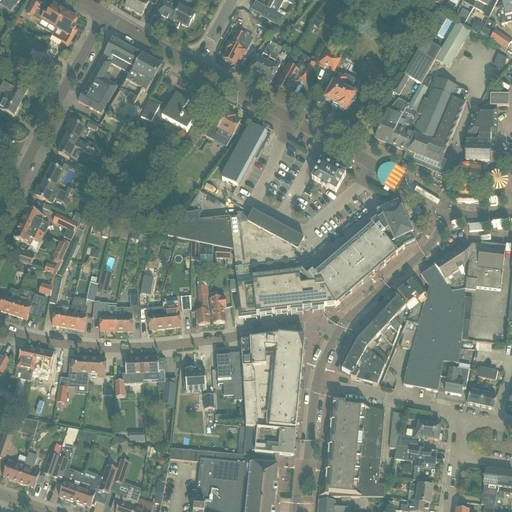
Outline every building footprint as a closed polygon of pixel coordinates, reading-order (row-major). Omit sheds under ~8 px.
[(0,0),(0,5),(3,0),(8,3),(16,8),(18,4),(20,0),(0,0)] [(129,0),(125,9),(141,17),(149,4),(143,0),(142,0),(129,0)] [(164,0),(163,0),(161,4),(156,13),(163,16),(161,20),(173,26),(172,25),(173,22),(188,30),(195,16),(186,12),(176,6),(175,7),(170,4),(164,0)] [(265,0),(270,3),(267,9),(266,10),(277,16),(277,15),(284,2),(288,4),(289,4),(293,7),(298,0),(265,0)] [(464,0),(462,3),(473,10),(473,9),(477,3),(478,0),(464,0)] [(473,9),(489,18),(499,1),(497,0),(478,0),(477,3),(473,9)] [(498,9),(502,26),(511,23),(511,0),(508,0),(501,2),(502,8),(498,9)] [(449,2),(446,7),(454,12),(456,6),(449,2)] [(255,3),(251,11),(261,17),(279,26),(284,19),(277,15),(277,16),(266,10),(267,9),(255,3)] [(33,4),(27,15),(32,19),(38,23),(39,23),(41,21),(56,30),(65,14),(64,13),(64,12),(61,10),(59,10),(54,7),(50,14),(47,13),(46,14),(44,13),(43,15),(37,12),(40,8),(33,4)] [(65,13),(56,29),(51,39),(67,48),(77,32),(75,30),(76,29),(73,27),(77,20),(65,13)] [(464,25),(467,20),(459,16),(457,20),(464,25)] [(17,20),(14,25),(20,29),(23,24),(17,20)] [(316,21),(313,27),(318,30),(321,24),(316,21)] [(440,51),(434,61),(449,70),(470,33),(456,25),(440,51)] [(484,28),(479,37),(502,52),(508,42),(492,31),(492,32),(484,28)] [(227,53),(223,61),(235,67),(238,62),(240,64),(245,54),(246,53),(245,53),(251,41),(237,34),(237,33),(230,45),(229,44),(225,52),(227,53)] [(141,56),(137,53),(113,40),(103,59),(102,59),(83,93),(82,93),(78,104),(102,116),(118,88),(109,83),(111,79),(110,76),(107,75),(112,66),(130,75),(141,56)] [(420,86),(434,61),(440,51),(423,41),(403,76),(402,75),(392,93),(399,97),(409,80),(420,86)] [(273,55),(275,50),(277,45),(272,42),(270,47),(269,46),(266,51),(261,62),(256,59),(247,74),(258,80),(272,55),(273,55)] [(318,66),(333,74),(340,62),(325,54),(318,66)] [(272,55),(258,80),(269,86),(274,77),(278,71),(281,65),(276,62),(278,58),(273,55),(272,55)] [(106,117),(123,127),(118,136),(124,139),(141,111),(134,107),(143,92),(146,94),(151,84),(152,85),(157,76),(162,67),(141,56),(130,75),(106,117)] [(498,56),(493,67),(502,70),(507,59),(498,56)] [(11,71),(15,73),(17,69),(20,62),(15,60),(11,71)] [(35,82),(36,81),(40,69),(21,60),(20,62),(17,69),(15,73),(35,82)] [(303,73),(299,81),(305,85),(309,77),(316,64),(310,60),(306,68),(303,73)] [(40,69),(36,81),(39,83),(42,78),(47,81),(55,68),(42,61),(40,69)] [(280,80),(275,90),(287,96),(291,89),(295,90),(299,83),(298,82),(299,81),(303,73),(306,68),(300,65),(296,72),(296,71),(293,63),(290,62),(280,80)] [(327,89),(324,88),(320,95),(327,99),(325,103),(333,107),(334,105),(339,108),(338,110),(347,114),(351,106),(353,107),(357,99),(355,98),(360,89),(353,85),(354,83),(346,78),(345,80),(335,75),(327,89)] [(398,124),(389,147),(408,155),(407,158),(411,159),(410,163),(444,177),(451,161),(444,158),(465,107),(463,106),(468,94),(435,80),(429,94),(432,95),(428,104),(424,102),(419,116),(423,118),(420,125),(418,124),(415,131),(411,130),(417,116),(413,115),(427,90),(420,86),(407,108),(405,113),(398,124)] [(0,91),(21,103),(29,88),(15,81),(12,87),(0,81),(0,91)] [(14,117),(21,103),(0,91),(0,112),(1,111),(14,117)] [(186,134),(187,134),(194,120),(182,114),(189,102),(176,95),(166,112),(149,103),(141,119),(151,125),(148,130),(155,134),(161,123),(185,136),(186,134)] [(490,108),(509,108),(509,96),(490,96),(490,108)] [(380,131),(376,141),(389,147),(398,124),(405,113),(397,110),(392,108),(388,112),(383,124),(380,131)] [(495,155),(496,127),(496,112),(477,112),(461,149),(465,149),(464,164),(489,164),(489,155),(495,155)] [(227,116),(221,113),(215,123),(215,124),(212,130),(209,129),(204,138),(213,142),(216,137),(229,144),(232,138),(233,138),(240,125),(234,122),(235,120),(227,116)] [(65,139),(94,153),(96,148),(79,139),(84,129),(70,122),(66,130),(69,131),(65,139)] [(96,133),(99,127),(89,123),(86,128),(96,133)] [(193,127),(184,144),(193,149),(194,148),(200,140),(204,134),(193,127)] [(234,198),(263,145),(267,137),(251,129),(223,181),(238,189),(233,197),(234,198)] [(92,157),(94,153),(65,139),(58,154),(69,160),(74,149),(92,157)] [(200,140),(194,148),(199,150),(203,142),(200,140)] [(107,152),(105,157),(112,161),(115,156),(107,152)] [(346,175),(322,162),(312,179),(322,184),(321,186),(326,189),(327,187),(336,192),(346,175)] [(77,165),(75,171),(79,172),(84,175),(87,169),(77,165)] [(45,182),(56,188),(63,172),(52,167),(45,182)] [(38,189),(34,197),(43,201),(48,203),(52,205),(55,201),(56,198),(64,202),(65,200),(67,201),(69,196),(66,194),(55,189),(56,188),(45,182),(41,190),(38,189)] [(68,189),(66,194),(69,196),(89,206),(92,199),(75,190),(74,192),(68,189)] [(174,230),(168,239),(177,241),(184,242),(198,245),(213,248),(232,252),(238,293),(241,313),(238,314),(239,323),(242,322),(257,321),(257,320),(257,318),(260,317),(261,319),(261,320),(272,319),(273,319),(272,318),(272,316),(276,316),(276,318),(277,318),(287,317),(288,317),(288,316),(288,314),(291,314),(291,316),(291,317),(292,316),(303,315),(303,313),(309,311),(336,308),(323,286),(314,287),(311,284),(302,274),(297,274),(294,249),(295,249),(298,241),(292,238),(291,238),(291,237),(290,236),(289,235),(288,235),(288,234),(287,233),(286,233),(286,232),(285,232),(281,230),(259,219),(253,216),(230,203),(228,208),(206,196),(201,205),(203,222),(200,222),(199,214),(185,215),(174,230)] [(378,203),(375,198),(365,207),(369,211),(378,203)] [(396,257),(402,252),(405,250),(404,250),(416,244),(398,204),(376,214),(380,222),(378,224),(376,222),(371,227),(373,229),(373,228),(376,232),(375,233),(377,235),(369,242),(371,244),(364,249),(362,248),(343,264),(345,266),(334,275),(333,273),(321,284),(323,286),(336,308),(396,257)] [(28,209),(21,224),(39,233),(43,235),(44,235),(48,226),(42,223),(44,217),(28,209)] [(76,214),(71,223),(77,226),(81,217),(76,214)] [(77,226),(71,223),(67,221),(64,227),(74,232),(77,226)] [(44,235),(43,235),(39,233),(21,224),(13,239),(30,247),(33,241),(39,245),(44,235)] [(110,228),(104,226),(101,238),(108,240),(110,228)] [(128,233),(117,230),(116,236),(110,235),(110,239),(126,242),(128,233)] [(68,247),(61,263),(55,275),(61,278),(78,243),(72,240),(68,247)] [(183,249),(184,242),(177,241),(175,247),(183,249)] [(60,243),(52,260),(61,263),(68,247),(60,243)] [(198,250),(198,256),(213,256),(213,248),(198,245),(198,250)] [(501,292),(504,257),(505,251),(494,250),(484,249),(480,249),(480,247),(470,246),(470,249),(468,264),(466,289),(501,292)] [(432,266),(432,267),(433,269),(452,295),(465,292),(464,272),(465,271),(468,264),(470,249),(459,249),(453,253),(433,266),(432,266)] [(91,250),(89,258),(97,260),(99,252),(91,250)] [(231,252),(216,252),(215,260),(231,261),(232,261),(233,256),(231,256),(231,252)] [(31,266),(33,259),(34,258),(18,253),(16,261),(31,266)] [(44,272),(52,274),(56,267),(46,264),(44,272)] [(426,300),(423,313),(412,351),(405,377),(403,388),(413,389),(416,375),(422,376),(428,377),(436,378),(433,393),(438,394),(439,384),(440,379),(443,365),(443,364),(458,366),(461,342),(465,299),(465,292),(452,295),(433,269),(420,277),(426,285),(429,288),(426,300)] [(107,294),(110,281),(101,278),(98,291),(107,294)] [(144,278),(141,296),(150,297),(153,280),(144,278)] [(49,304),(56,306),(62,281),(55,280),(53,286),(53,288),(51,297),(49,304)] [(422,293),(421,290),(414,282),(405,290),(423,313),(426,300),(422,293)] [(51,297),(53,288),(42,284),(39,293),(51,297)] [(94,303),(97,286),(90,285),(87,302),(94,303)] [(197,313),(198,317),(199,327),(210,326),(209,316),(206,297),(209,296),(207,288),(198,289),(201,312),(197,313)] [(400,348),(412,351),(423,313),(405,290),(395,297),(409,315),(405,325),(401,336),(403,337),(400,348)] [(8,300),(9,296),(2,294),(0,301),(0,312),(12,317),(16,302),(8,300)] [(225,299),(219,300),(218,295),(211,296),(213,315),(214,325),(225,324),(224,314),(223,311),(226,311),(225,299)] [(16,302),(12,317),(27,322),(29,316),(41,320),(43,313),(42,312),(46,300),(34,296),(32,303),(18,298),(16,302)] [(130,311),(139,310),(138,296),(129,296),(130,311)] [(395,297),(382,312),(400,329),(396,324),(400,319),(405,324),(405,325),(409,315),(395,297)] [(191,312),(191,298),(181,299),(182,313),(191,312)] [(178,303),(163,305),(163,309),(164,316),(165,330),(181,329),(180,319),(179,308),(178,303)] [(100,323),(100,333),(116,333),(117,319),(116,319),(116,311),(116,309),(117,306),(101,305),(101,314),(100,323)] [(62,310),(55,309),(53,327),(68,330),(71,311),(69,311),(69,308),(62,307),(62,310)] [(71,308),(71,311),(68,330),(84,332),(88,310),(71,308)] [(152,313),(147,314),(148,322),(149,332),(165,330),(164,316),(163,309),(152,310),(152,313)] [(382,340),(382,339),(392,349),(397,337),(400,329),(382,312),(368,326),(382,340)] [(132,334),(132,327),(133,315),(126,315),(125,319),(117,319),(116,333),(132,334)] [(355,341),(384,368),(387,360),(376,350),(379,346),(378,344),(382,340),(368,326),(355,341)] [(278,337),(278,339),(241,344),(242,366),(244,405),(246,429),(257,430),(267,431),(290,433),(290,431),(296,431),(304,352),(303,352),(305,340),(278,337)] [(351,381),(377,388),(384,369),(384,368),(355,341),(338,371),(352,378),(351,381)] [(22,350),(19,359),(17,369),(23,370),(21,381),(31,383),(33,374),(35,367),(38,353),(22,350)] [(38,353),(35,367),(44,369),(43,372),(50,374),(54,357),(38,353)] [(3,358),(0,363),(0,373),(2,375),(9,361),(3,358)] [(71,361),(69,388),(78,388),(78,393),(88,393),(89,375),(90,361),(73,360),(73,362),(71,361)] [(217,361),(215,361),(215,374),(218,374),(218,387),(223,386),(233,386),(234,398),(234,403),(244,402),(244,405),(242,366),(241,366),(230,367),(230,360),(217,361)] [(90,361),(89,375),(99,376),(99,379),(105,379),(106,372),(106,362),(90,361)] [(126,377),(124,377),(124,384),(124,386),(143,386),(143,383),(143,381),(142,376),(142,361),(125,362),(126,372),(126,377)] [(158,361),(142,361),(142,376),(143,381),(150,381),(150,384),(158,384),(158,385),(165,385),(162,407),(173,408),(176,387),(176,381),(165,381),(165,364),(158,365),(158,361)] [(443,365),(440,379),(447,380),(449,366),(443,365)] [(450,372),(448,383),(447,383),(445,395),(460,398),(462,391),(465,391),(469,371),(458,369),(457,373),(450,372)] [(481,369),(478,378),(487,380),(489,371),(481,369)] [(185,376),(183,376),(184,392),(186,392),(186,394),(187,394),(206,393),(205,373),(204,373),(196,373),(195,372),(196,372),(196,371),(185,372),(186,372),(186,374),(185,374),(185,376)] [(489,371),(487,380),(495,383),(498,373),(489,371)] [(416,375),(413,389),(419,390),(422,376),(416,375)] [(422,376),(419,390),(425,391),(428,377),(422,376)] [(428,377),(425,391),(433,393),(436,378),(428,377)] [(124,386),(124,384),(115,384),(116,399),(124,399),(124,386)] [(59,388),(57,404),(65,405),(67,390),(59,388)] [(469,393),(469,396),(466,406),(480,409),(483,396),(469,393)] [(493,412),(496,402),(496,400),(483,396),(480,409),(493,412)] [(213,397),(204,398),(204,412),(214,411),(213,397)] [(378,486),(380,457),(383,424),(384,413),(345,404),(345,403),(337,402),(332,453),(329,490),(320,489),(319,498),(329,499),(341,499),(351,499),(384,499),(387,487),(378,486)] [(399,439),(405,418),(392,415),(389,448),(397,449),(422,453),(423,442),(426,442),(426,441),(438,442),(441,427),(428,425),(428,426),(418,425),(418,431),(414,430),(412,441),(399,439)] [(5,435),(0,448),(0,460),(3,462),(4,458),(5,458),(13,437),(12,437),(14,431),(17,432),(22,419),(16,417),(12,430),(8,429),(5,435)] [(246,429),(243,457),(250,457),(251,454),(255,455),(256,443),(257,430),(246,429)] [(60,454),(59,459),(52,478),(62,482),(68,462),(70,456),(79,432),(68,430),(60,454)] [(295,434),(290,433),(267,431),(257,430),(256,443),(291,446),(291,443),(295,443),(296,434),(295,434)] [(124,452),(128,442),(116,438),(112,448),(124,452)] [(169,450),(170,443),(159,441),(158,448),(169,450)] [(256,443),(255,455),(293,459),(295,447),(291,446),(256,443)] [(422,453),(397,449),(393,461),(414,464),(412,483),(421,484),(421,483),(424,481),(428,481),(430,479),(431,475),(434,476),(435,462),(424,461),(425,453),(422,453)] [(231,509),(272,511),(273,511),(275,498),(273,498),(274,488),(276,488),(277,481),(275,481),(275,476),(277,476),(278,469),(268,468),(251,466),(252,457),(250,457),(243,457),(171,450),(171,451),(169,461),(200,464),(195,506),(231,509)] [(26,464),(25,465),(18,484),(34,490),(38,480),(40,473),(34,471),(34,469),(38,459),(28,456),(26,464)] [(52,478),(59,459),(50,456),(43,475),(52,478)] [(8,462),(6,469),(3,479),(18,484),(25,465),(18,462),(17,465),(8,462)] [(129,465),(121,462),(113,484),(121,487),(129,465)] [(83,479),(75,504),(91,509),(91,507),(95,508),(98,498),(101,499),(103,494),(108,496),(117,471),(107,468),(103,480),(96,477),(92,491),(89,490),(92,484),(90,481),(83,479)] [(494,508),(496,494),(499,473),(485,472),(483,488),(484,488),(483,496),(481,506),(484,507),(494,508)] [(511,478),(511,475),(499,473),(496,494),(511,495),(511,479),(511,480),(511,478)] [(59,498),(75,504),(83,479),(75,476),(72,484),(65,482),(59,498)] [(396,491),(398,480),(389,479),(387,490),(396,491)] [(161,506),(163,495),(165,485),(157,483),(155,493),(156,494),(154,505),(161,506)] [(409,492),(412,493),(410,503),(430,505),(432,489),(410,486),(409,492)] [(134,511),(142,491),(131,487),(128,497),(117,493),(110,511),(134,511)] [(399,511),(424,511),(425,510),(428,511),(428,506),(430,506),(430,505),(410,503),(407,502),(406,507),(400,507),(399,511)] [(350,511),(351,505),(319,503),(318,511),(350,511)]
